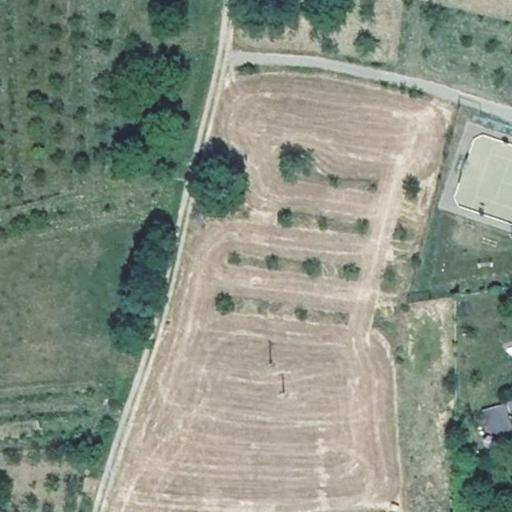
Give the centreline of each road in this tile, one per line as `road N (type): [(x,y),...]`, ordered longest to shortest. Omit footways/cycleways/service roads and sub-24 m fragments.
road 1 (track): [(231,0),(148,360),(101,511)]
road 2 (track): [(217,63),(343,71),(511,117)]
